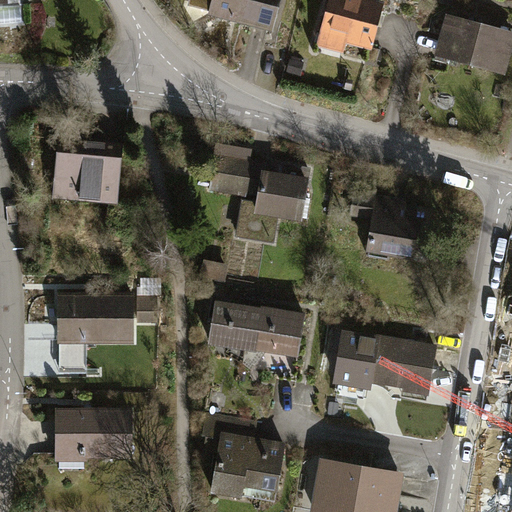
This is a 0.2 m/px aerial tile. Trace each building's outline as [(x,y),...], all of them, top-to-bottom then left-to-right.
[(280,0),(191,0),(191,2),(192,5),(210,9),(212,13),(273,28),(280,0)] [(382,5),(362,0),(331,0),(319,44),(343,50),(346,40),(371,46),(382,5)] [(451,37),(446,57),(504,72),(511,40),(511,33),(449,17),(444,35),(451,37)] [(299,58),(294,57),(294,60),(292,60),(289,71),(300,74),(304,63),(298,61),(299,58)] [(122,144),(59,140),(54,197),(96,200),(97,193),(114,194),(114,200),(118,201),(122,144)] [(252,150),(220,144),(218,156),(250,162),(252,150)] [(250,162),(218,156),(212,188),(245,193),(245,189),(250,162)] [(267,165),(250,162),(245,189),(261,192),(259,204),(244,202),(238,235),(273,241),(277,214),(301,218),(309,169),(286,165),(284,177),(265,174),(267,165)] [(396,200),(355,192),(352,212),(368,215),(373,224),(368,256),(379,258),(380,251),(437,259),(439,239),(429,236),(433,211),(396,205),(396,200)] [(132,206),(115,204),(112,234),(119,235),(119,233),(130,234),(132,206)] [(226,266),(207,262),(204,276),(224,280),(226,266)] [(159,280),(142,280),(142,298),(139,298),(139,320),(152,320),(152,298),(159,298),(159,280)] [(132,297),(60,297),(60,339),(132,339),(132,297)] [(262,311),(218,303),(211,341),(245,347),(255,349),(262,311)] [(263,307),(262,311),(255,349),(257,349),(258,346),(268,348),(298,353),(305,315),(263,307)] [(376,340),(345,335),(338,378),(369,384),(370,377),(429,387),(435,349),(376,339),(376,340)] [(255,349),(245,347),(243,362),(252,369),(268,348),(258,346),(257,349),(255,349)] [(131,412),(58,412),(58,452),(81,452),(81,454),(131,455),(131,412)] [(256,421),(209,412),(205,434),(209,435),(206,449),(220,452),(213,490),(241,495),(243,483),(276,488),(284,447),(253,441),(256,421)] [(394,511),(401,474),(323,462),(315,511),(321,511),(394,511)]
